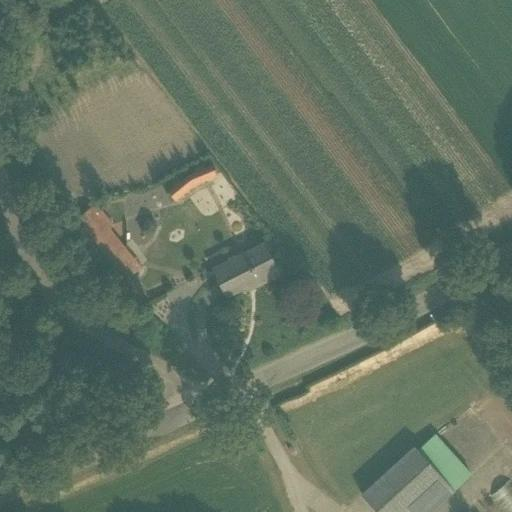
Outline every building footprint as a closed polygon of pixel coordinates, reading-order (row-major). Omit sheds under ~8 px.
[(204,168),(195,172),(189,175),(180,182),(173,187),(167,192),(168,193),(174,201),(175,201),(195,186),(216,177),(211,166),(204,168)] [(126,289),(131,283),(127,278),(142,267),(123,244),(110,229),(114,226),(96,203),(90,207),(80,215),(73,207),(65,214),(72,222),(126,289)] [(147,218),(141,232),(150,236),(154,234),(158,225),(154,221),(147,218)] [(213,269),(226,296),(254,282),(255,286),(279,274),(264,244),(213,269)] [(430,511),(454,490),(415,447),(362,496),(376,511),(430,511)] [(502,511),(508,511),(511,509),(511,483),(509,480),(489,495),(502,511)]
